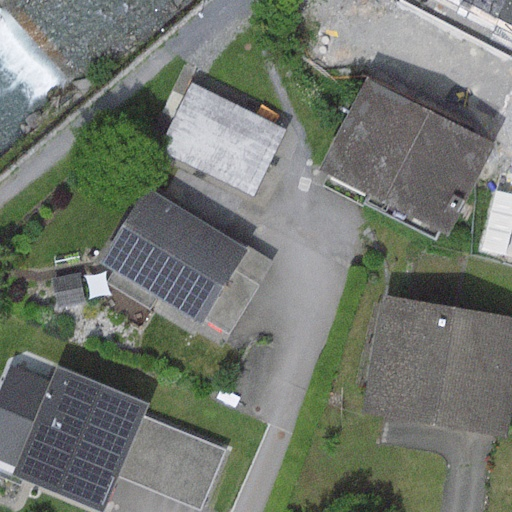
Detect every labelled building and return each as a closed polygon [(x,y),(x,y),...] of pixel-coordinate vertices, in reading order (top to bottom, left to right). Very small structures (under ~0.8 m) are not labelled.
[(511,0),(485,0),(511,14),(511,0)] [(503,144),(376,82),(331,174),(457,236),(503,144)] [(293,132),(196,85),(164,151),(261,198),(293,132)] [(279,263),(153,188),(106,266),(209,328),(211,323),(234,337),(279,263)] [(88,304),(82,274),(55,280),(61,310),(88,304)] [(511,382),(511,322),(377,299),(357,413),(502,438),(511,382)] [(58,383),(12,365),(0,396),(0,463),(20,471),(17,479),(100,511),(110,511),(123,480),(147,418),(152,406),(63,371),(58,383)] [(205,511),(230,451),(147,418),(123,480),(203,511),(205,511)]
